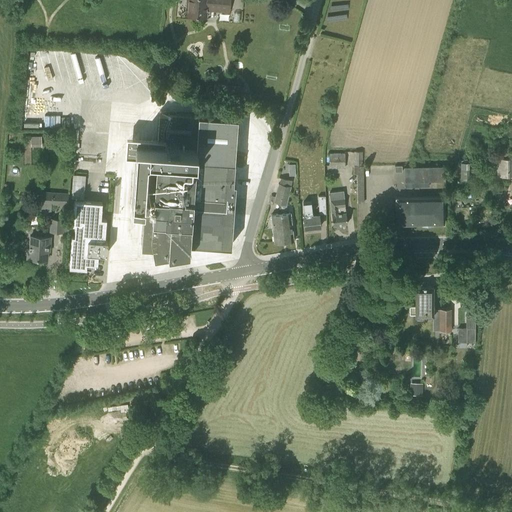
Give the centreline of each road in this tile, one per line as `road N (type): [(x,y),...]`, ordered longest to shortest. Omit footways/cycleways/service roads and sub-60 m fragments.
road 1 (track): [(144,448),(511,510)]
road 2 (unclassified): [(246,272),(248,239),(318,0)]
road 3 (secondary): [(246,272),(68,304),(0,306)]
road 4 (secondary): [(470,247),(386,248),(246,272)]
